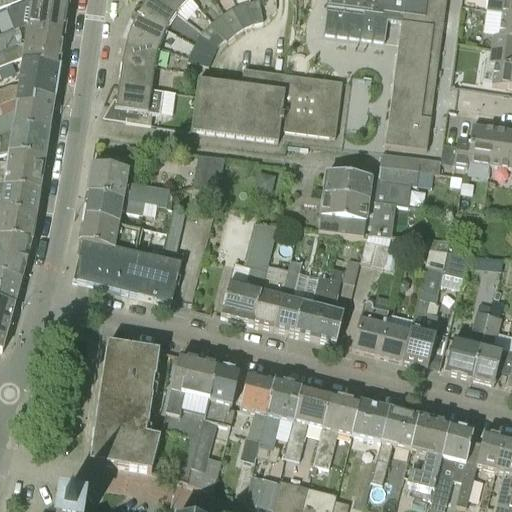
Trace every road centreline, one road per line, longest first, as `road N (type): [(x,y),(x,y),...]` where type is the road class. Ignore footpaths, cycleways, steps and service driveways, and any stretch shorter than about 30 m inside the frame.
road 1 (residential): [(511,418),(39,301)]
road 2 (tertiary): [(39,301),(71,166),(94,0)]
